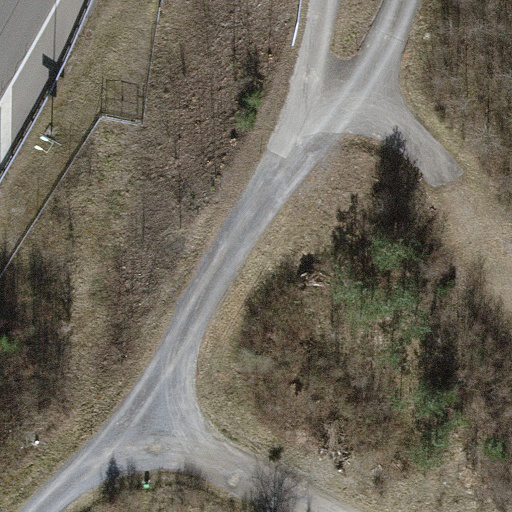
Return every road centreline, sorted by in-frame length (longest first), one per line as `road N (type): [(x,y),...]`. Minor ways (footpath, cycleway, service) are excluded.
road 1 (track): [(321,511),(130,417),(276,129),(320,0)]
road 2 (track): [(294,81),(359,94),(415,132),(511,278)]
road 3 (track): [(42,511),(130,417)]
